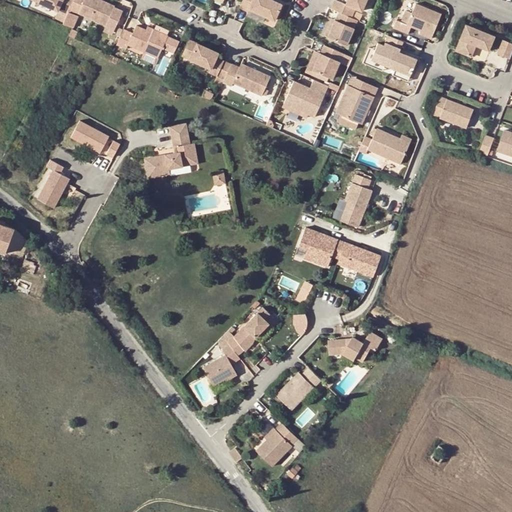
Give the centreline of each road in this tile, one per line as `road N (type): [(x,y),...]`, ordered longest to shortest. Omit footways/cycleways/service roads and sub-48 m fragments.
road 1 (unclassified): [(208,441),(41,231),(0,199)]
road 2 (residential): [(142,0),(271,59),(289,55),(312,0)]
road 3 (unclassified): [(208,441),(319,323),(325,300)]
road 4 (unknown): [(56,250),(90,218),(127,140),(146,131)]
